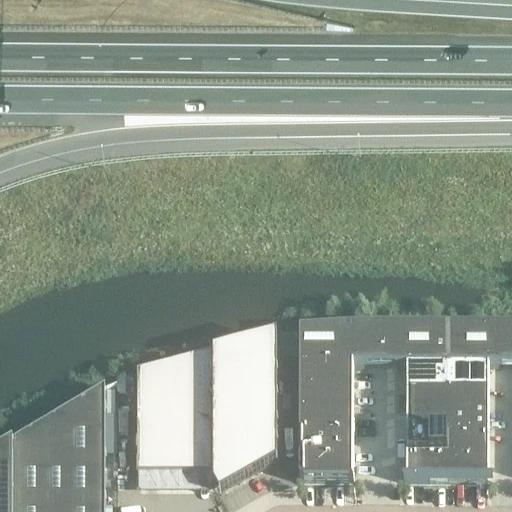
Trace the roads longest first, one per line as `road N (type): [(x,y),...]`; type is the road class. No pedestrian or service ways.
road 1 (motorway): [(0,168),(45,151),(164,133),(511,113)]
road 2 (motorway): [(511,60),(0,57)]
road 3 (motorway): [(0,99),(511,102)]
road 4 (motorway): [(511,9),(370,0)]
